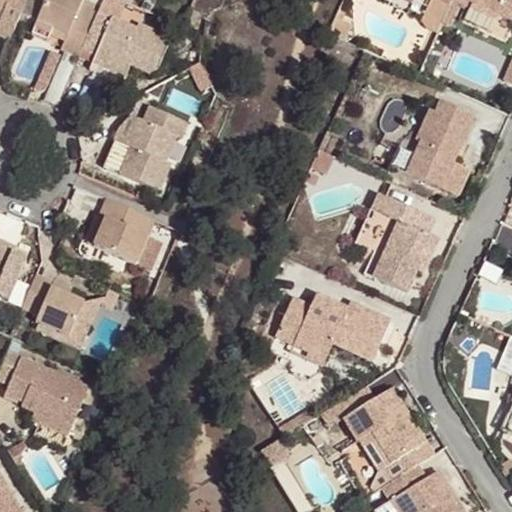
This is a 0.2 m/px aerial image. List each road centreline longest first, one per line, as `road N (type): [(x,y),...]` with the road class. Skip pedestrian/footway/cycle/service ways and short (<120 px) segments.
road 1 (residential): [(508,511),(420,364),(511,163)]
road 2 (residential): [(0,126),(42,118),(65,136),(73,164),(50,199),(8,200)]
